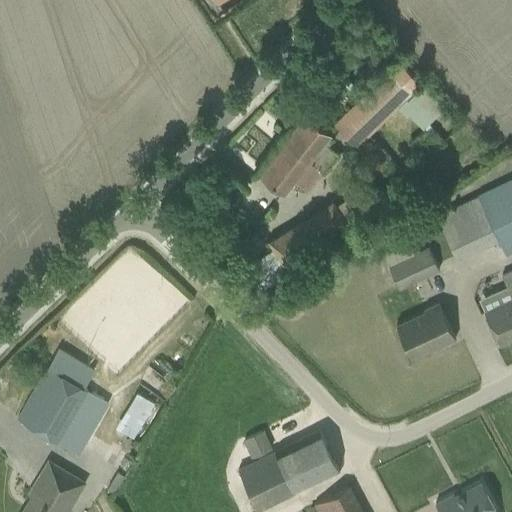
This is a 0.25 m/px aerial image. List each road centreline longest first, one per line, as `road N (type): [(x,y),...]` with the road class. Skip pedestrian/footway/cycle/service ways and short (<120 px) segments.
road 1 (residential): [(130,204),(363,436),(393,436),(511,379)]
road 2 (unclassified): [(130,204),(341,0)]
road 3 (unclassified): [(0,331),(130,204)]
